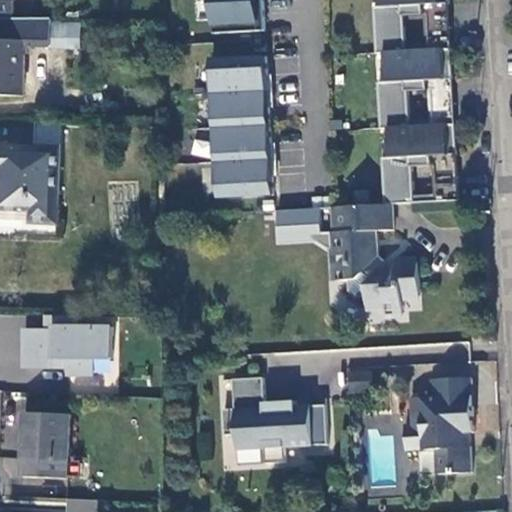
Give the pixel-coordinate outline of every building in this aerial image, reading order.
[(0,0),(0,13),(8,13),(7,0),(0,0)] [(204,0),(205,30),(261,31),(261,0),(204,0)] [(371,0),(374,47),(382,46),(384,75),(376,76),(379,123),(387,122),(389,152),(381,152),(386,205),(394,205),(412,205),(411,164),(410,154),(431,153),(456,151),(454,120),(429,122),(408,123),(406,87),(405,77),(426,76),(451,75),(449,43),(424,45),(403,46),(401,10),(401,0),(406,0),(371,0)] [(421,0),(406,0),(401,0),(401,10),(422,9),(421,0)] [(446,0),(421,0),(422,9),(424,45),(449,43),(446,0)] [(50,21),(0,18),(0,94),(21,95),(22,53),(29,53),(29,45),(49,46),(50,21)] [(210,52),(212,87),(267,83),(265,49),(210,52)] [(451,75),(426,76),(427,86),(429,122),(454,120),(451,75)] [(426,76),(405,77),(406,87),(427,86),(426,76)] [(212,87),(214,121),(269,118),(267,83),(212,87)] [(0,204),(23,205),(31,214),(46,214),(47,186),(53,186),(53,117),(28,117),(26,141),(0,140),(0,204)] [(214,121),(216,156),(271,153),(269,118),(214,121)] [(456,151),(431,153),(432,163),(434,199),(458,198),(456,151)] [(216,156),(218,190),(273,187),(271,153),(216,156)] [(431,153),(410,154),(411,164),(432,163),(431,153)] [(395,230),(394,205),(386,205),(336,206),(337,278),(347,278),(347,290),(353,297),(366,297),(367,308),(385,308),(386,317),(403,317),(402,299),(419,298),(418,263),(400,264),(400,267),(384,267),(373,260),(373,230),(395,230)] [(282,243),(325,241),(324,212),(303,211),(281,211),(282,243)] [(18,331),(18,363),(62,363),(63,370),(87,370),(87,355),(106,355),(106,327),(72,327),(72,317),(41,317),(41,331),(18,331)] [(263,395),(263,370),(232,371),(232,400),(221,400),(222,426),(234,426),(234,441),(261,440),(262,456),(281,456),(281,440),(325,439),(324,399),(294,399),(294,394),(263,395)] [(346,373),(346,393),(370,393),(370,373),(346,373)] [(409,423),(419,423),(420,448),(432,448),(432,473),(467,472),(467,446),(462,446),(462,432),(471,432),(470,378),(434,378),(434,396),(409,396),(409,422),(409,423)] [(66,468),(66,407),(22,405),(22,467),(66,468)] [(403,448),(420,448),(419,423),(409,423),(409,422),(402,422),(403,448)] [(67,498),(66,511),(97,511),(97,499),(67,498)]
